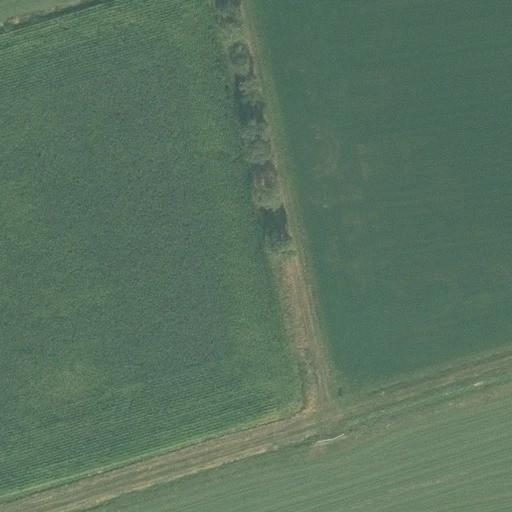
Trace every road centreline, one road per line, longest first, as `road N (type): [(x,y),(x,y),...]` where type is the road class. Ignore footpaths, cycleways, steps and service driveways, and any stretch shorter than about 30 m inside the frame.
road 1 (track): [(229,0),(322,422)]
road 2 (track): [(322,422),(32,511)]
road 3 (track): [(511,362),(322,422)]
